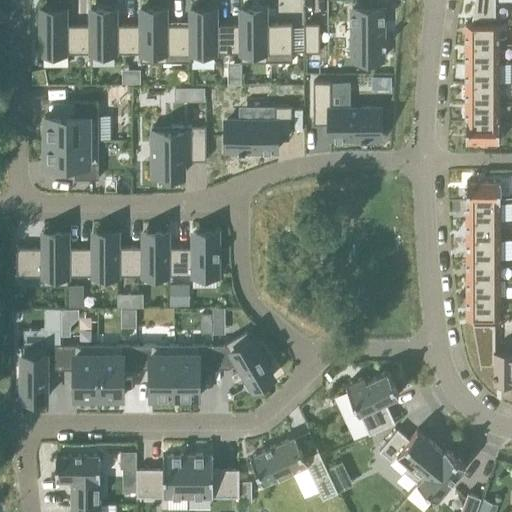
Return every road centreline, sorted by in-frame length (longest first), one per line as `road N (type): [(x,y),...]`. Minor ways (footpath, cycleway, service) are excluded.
road 1 (residential): [(29,431),(248,423),(298,378),(302,357)]
road 2 (residential): [(229,193),(167,205),(19,208)]
road 3 (residential): [(19,208),(18,0)]
road 4 (residential): [(423,160),(325,162),(229,193)]
road 5 (residential): [(437,349),(423,160)]
road 6 (residential): [(302,357),(245,296),(229,193)]
road 7 (residential): [(423,160),(435,0)]
road 8 (residential): [(302,357),(437,349)]
